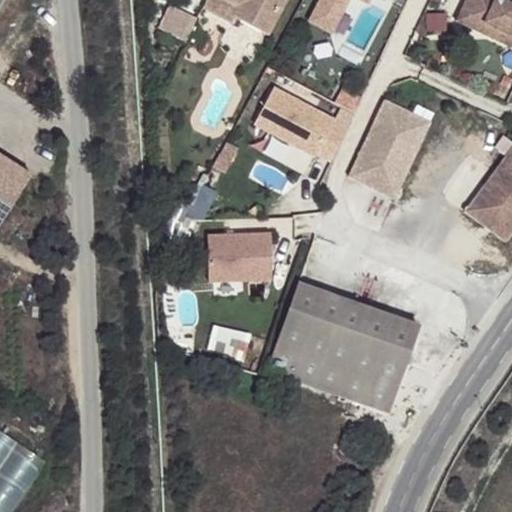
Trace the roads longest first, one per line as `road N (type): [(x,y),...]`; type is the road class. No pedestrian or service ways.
road 1 (unclassified): [(68,0),(101,411),(97,511)]
road 2 (unknown): [(511,318),(343,224),(326,194),(417,0)]
road 3 (tertiary): [(511,320),(413,464),(395,511)]
